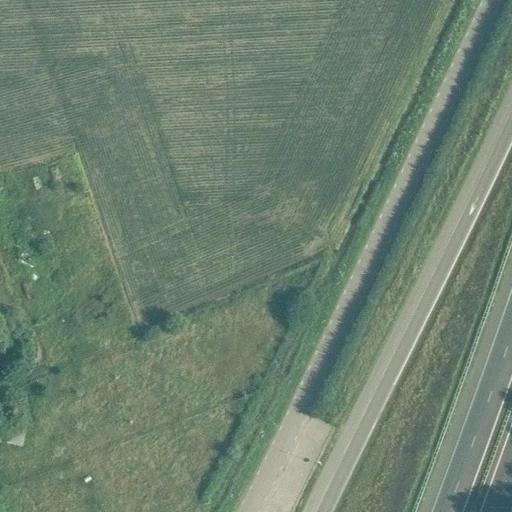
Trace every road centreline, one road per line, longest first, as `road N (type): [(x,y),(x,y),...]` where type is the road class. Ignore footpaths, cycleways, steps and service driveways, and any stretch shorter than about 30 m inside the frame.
road 1 (unclassified): [(244,511),(495,0)]
road 2 (motorway): [(511,131),(327,511)]
road 3 (motorway): [(511,332),(446,511)]
